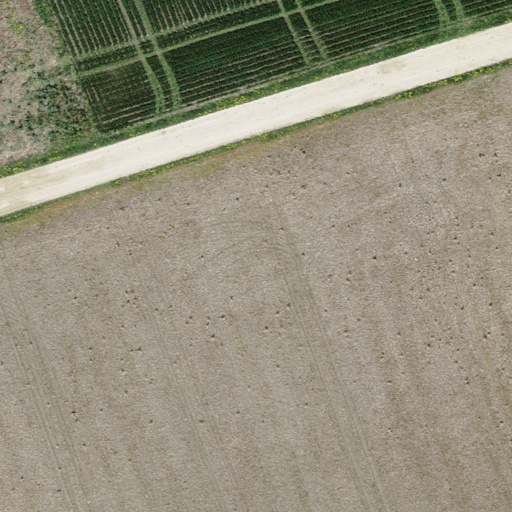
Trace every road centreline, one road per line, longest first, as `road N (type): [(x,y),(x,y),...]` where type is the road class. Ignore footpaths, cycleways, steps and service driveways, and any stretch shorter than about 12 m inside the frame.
road 1 (motorway): [(0,455),(511,293)]
road 2 (motorway): [(511,167),(0,325)]
road 3 (track): [(0,195),(511,42)]
